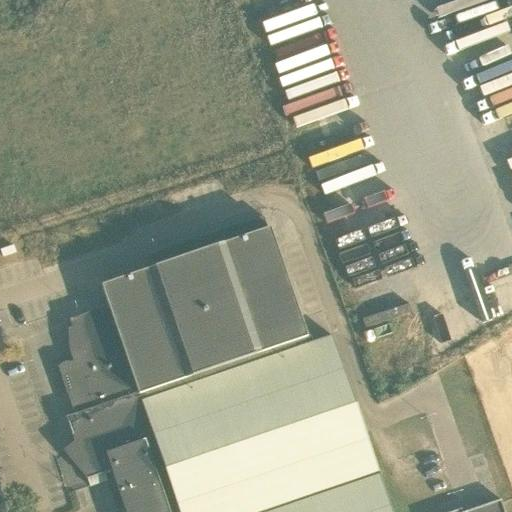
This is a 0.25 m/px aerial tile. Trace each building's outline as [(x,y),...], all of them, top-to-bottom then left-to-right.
[(0,0),(0,154),(36,144),(43,168),(24,173),(49,254),(107,237),(93,192),(246,145),(224,76),(73,122),(50,47),(71,41),(76,58),(200,20),(194,0),(0,0)] [(468,59),(511,47),(509,39),(466,51),(468,59)] [(107,481),(104,473),(111,471),(125,511),(392,511),(332,336),(310,344),(270,229),(268,229),(263,217),(149,256),(154,268),(101,286),(108,307),(69,320),(82,358),(69,363),(72,371),(61,375),(74,415),(66,418),(77,450),(68,457),(87,479),(90,487),(107,481)] [(502,314),(511,311),(511,254),(488,261),(502,314)] [(462,511),(461,509),(451,511),(504,511),(500,500),(464,511),(462,511)]
